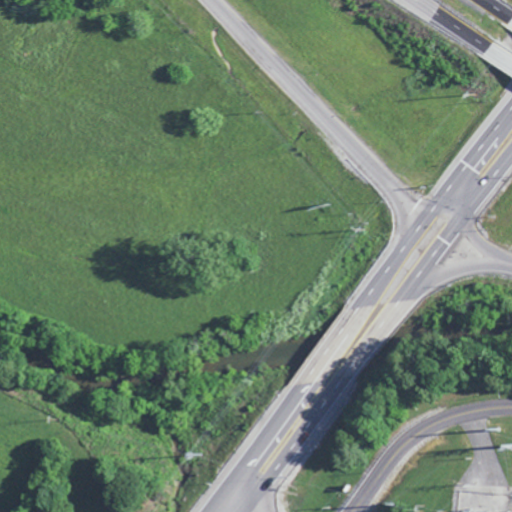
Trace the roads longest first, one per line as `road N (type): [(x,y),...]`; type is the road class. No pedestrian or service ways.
road 1 (trunk): [(249,508),(462,221)]
road 2 (trunk): [(511,104),(301,387)]
road 3 (motorway): [(211,0),(381,177),(414,234)]
road 4 (residential): [(511,410),(464,414),(427,430),(362,497)]
road 5 (motorway): [(391,189),(438,206),(511,258)]
road 6 (trunk): [(301,387),(226,490)]
